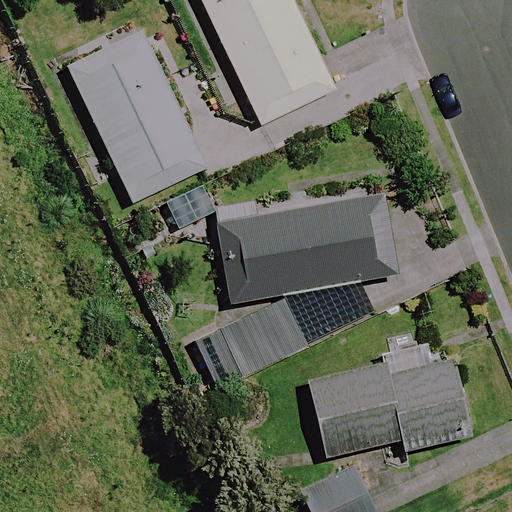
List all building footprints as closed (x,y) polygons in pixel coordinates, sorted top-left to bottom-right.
[(205,0),(263,121),(341,85),(300,0),(205,0)] [(211,166),(148,35),(74,71),(137,202),(211,166)] [(215,216),(201,188),(174,201),(187,229),(215,216)] [(373,193),(220,225),(238,307),(391,275),(373,193)] [(285,299),(195,341),(219,391),(309,349),(285,299)] [(455,361),(437,365),(432,344),(381,354),(385,372),(311,386),(324,457),(407,441),(409,450),(470,438),(455,361)] [(375,511),(353,467),(301,492),(310,511),(375,511)]
